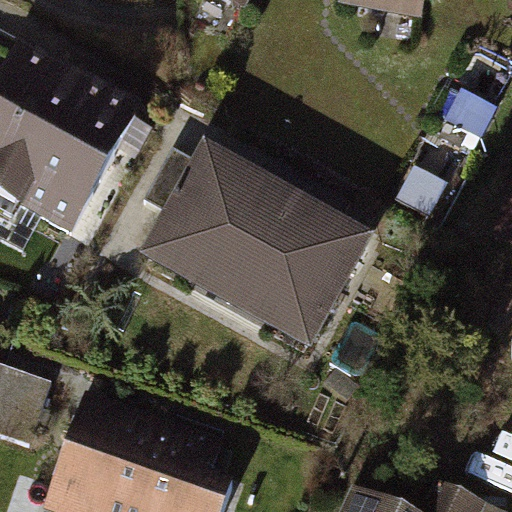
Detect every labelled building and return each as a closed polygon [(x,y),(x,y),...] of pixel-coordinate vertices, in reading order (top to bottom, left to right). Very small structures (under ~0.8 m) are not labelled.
[(230,0),(246,9),(250,0),(230,0)] [(426,0),(343,0),(341,16),(422,29),(426,0)] [(137,115),(12,49),(0,71),(0,194),(74,233),(137,115)] [(371,238),(203,145),(193,162),(176,153),(148,204),(164,212),(138,259),(308,352),(371,238)] [(511,204),(504,202),(492,240),(511,246),(511,204)] [(53,384),(0,366),(0,435),(32,447),(53,384)] [(218,445),(82,393),(42,511),(221,511),(230,489),(205,479),(218,445)] [(421,511),(404,511),(350,487),(338,511),(496,511),(435,483),(421,511)]
